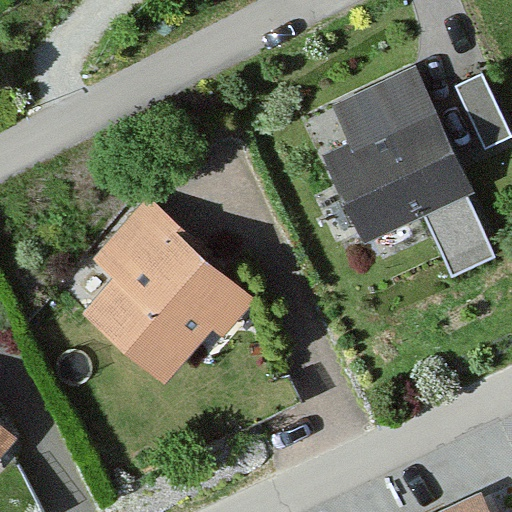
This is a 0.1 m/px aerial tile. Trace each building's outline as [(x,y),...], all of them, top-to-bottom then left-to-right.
[(474,181),(416,60),(334,99),(354,140),(326,153),(364,232),(423,204),(453,266),(495,246),(466,185),(474,181)] [(511,132),(483,68),(457,80),(487,147),(511,135),(511,132)] [(256,288),(147,199),(100,256),(116,269),(88,304),(170,371),(211,320),(222,329),(256,288)] [(0,449),(17,430),(0,414),(0,449)] [(492,511),(477,480),(408,511),(492,511)]
